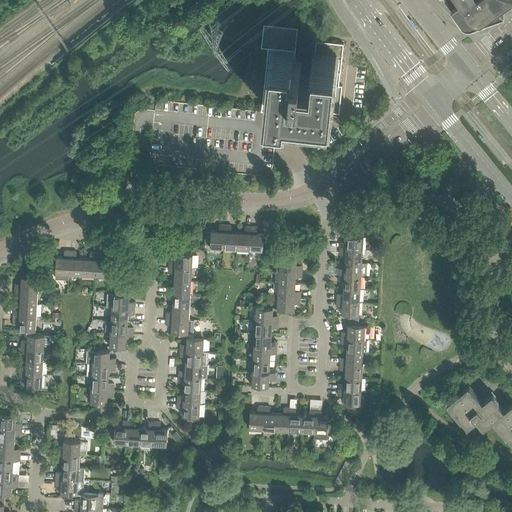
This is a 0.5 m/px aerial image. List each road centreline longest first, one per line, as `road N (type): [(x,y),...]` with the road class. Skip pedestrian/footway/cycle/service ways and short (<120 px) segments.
road 1 (residential): [(511,366),(495,339),(491,247),(461,208),(431,195),(394,194),(326,222)]
road 2 (residential): [(268,497),(452,511)]
road 3 (unclassified): [(312,190),(254,200),(156,200)]
road 4 (unclassified): [(312,190),(337,182),(439,104)]
road 5 (unclassified): [(427,90),(312,190)]
